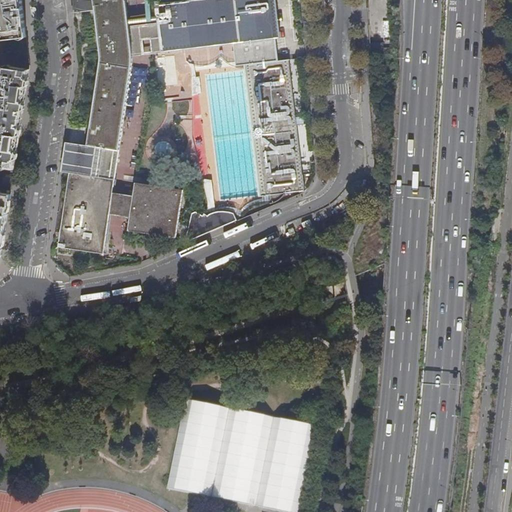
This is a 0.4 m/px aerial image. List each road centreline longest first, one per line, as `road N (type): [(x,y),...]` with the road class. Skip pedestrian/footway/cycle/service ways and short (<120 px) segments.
road 1 (residential): [(24,297),(143,278),(335,195),(346,170),(340,0)]
road 2 (trunk): [(428,511),(466,0)]
road 3 (trunk): [(421,68),(384,511)]
road 4 (residential): [(48,0),(56,63),(24,297)]
road 5 (tertiary): [(511,327),(489,511)]
